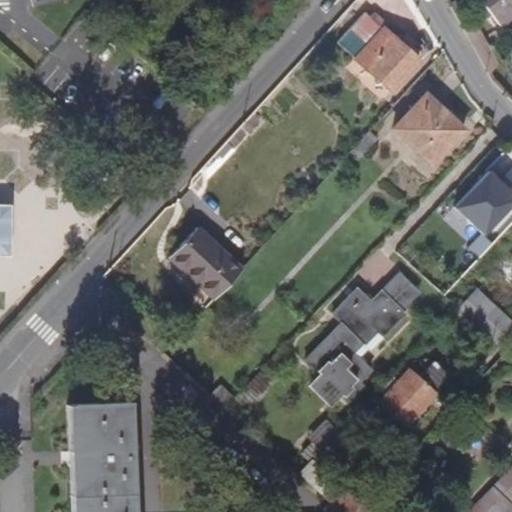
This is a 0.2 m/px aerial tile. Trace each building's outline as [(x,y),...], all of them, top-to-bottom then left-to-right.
[(270,0),(268,4),(283,18),(297,0),(270,0)] [(511,17),(511,0),(477,0),(500,27),(511,17)] [(392,94),(419,64),(383,30),(386,26),(373,14),(369,18),(364,13),(337,43),(392,94)] [(473,20),(460,26),(487,76),(498,65),(473,20)] [(511,52),(487,76),(490,81),(497,88),(511,72),(511,52)] [(431,166),(463,132),(424,96),(393,130),(431,166)] [(251,115),(246,121),(251,125),(256,120),(251,115)] [(246,131),(251,125),(246,121),(241,126),(246,131)] [(232,146),(244,133),(239,129),(227,141),(232,146)] [(246,135),(244,133),(232,146),(235,148),(246,135)] [(354,148),(352,151),(360,158),(377,140),(369,133),(354,148)] [(0,254),(10,255),(11,203),(0,202),(0,254)] [(214,301),(242,270),(198,229),(169,259),(214,301)] [(401,275),(382,294),(401,312),(420,293),(401,275)] [(401,312),(382,294),(381,293),(370,303),(355,290),(333,315),(342,324),(306,361),(319,373),(342,395),(348,402),(363,388),(358,384),(370,371),(358,359),(367,350),(369,352),(405,316),(401,312)] [(496,344),(511,326),(474,291),(458,309),(496,344)] [(390,378),(371,399),(387,413),(380,421),(397,435),(450,377),(433,362),(419,378),(409,369),(396,384),(390,378)] [(330,408),(342,395),(319,373),(307,386),(330,408)] [(256,376),(247,385),(257,394),(260,396),(269,387),(256,376)] [(210,396),(225,409),(234,399),(235,399),(220,385),(210,396)] [(247,385),(235,399),(234,399),(244,408),(257,394),(247,385)] [(133,511),(128,401),(72,403),(76,511),(133,511)] [(387,447),(397,435),(380,421),(376,417),(366,429),(387,447)] [(320,452),(334,438),(321,426),(307,440),(313,446),(320,452)] [(302,456),(310,463),(311,461),(320,452),(313,446),(302,456)] [(311,461),(310,463),(298,475),(338,511),(355,511),(377,490),(381,485),(372,478),(351,499),(311,461)] [(511,467),(495,486),(511,502),(511,467)] [(511,506),(492,488),(469,511),(508,511),(511,508),(511,506)] [(378,511),(389,501),(377,490),(355,511),(378,511)]
